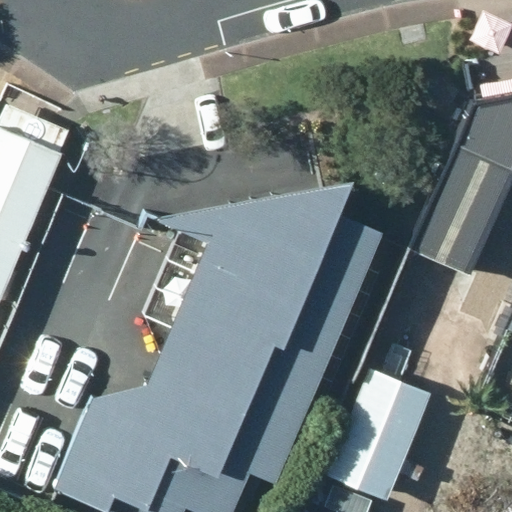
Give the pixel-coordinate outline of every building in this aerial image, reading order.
[(511,168),(511,90),(469,99),(406,245),(468,272),(511,168)] [(0,298),(57,167),(0,141),(0,298)] [(511,187),(473,278),(511,294),(511,187)] [(277,488),(384,239),(342,220),(356,188),(253,204),(156,219),(155,224),(212,247),(149,393),(90,400),(50,493),(95,511),(110,511),(116,500),(143,511),(236,511),(251,478),(277,488)] [(384,497),(425,403),(377,381),(335,476),(384,497)]
